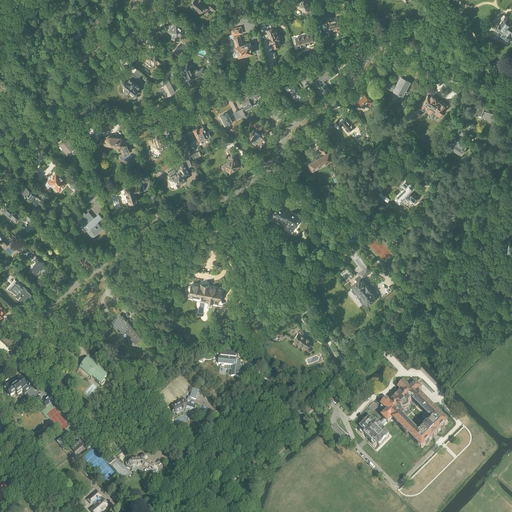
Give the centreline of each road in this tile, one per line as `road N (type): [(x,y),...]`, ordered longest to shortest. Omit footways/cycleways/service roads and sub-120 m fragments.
road 1 (residential): [(0,370),(49,307),(144,224),(223,199),(259,175),(293,124),(331,98),(382,43)]
road 2 (residential): [(382,43),(247,80),(160,120),(62,110)]
road 3 (residential): [(346,422),(355,446),(397,485),(458,421),(422,375),(400,369)]
road 4 (residential): [(377,345),(469,188),(511,142)]
road 5 (unknown): [(0,148),(133,0)]
road 6 (residential): [(187,511),(320,395)]
road 7 (tertiary): [(150,0),(55,106)]
road 8 (residential): [(511,84),(382,43)]
